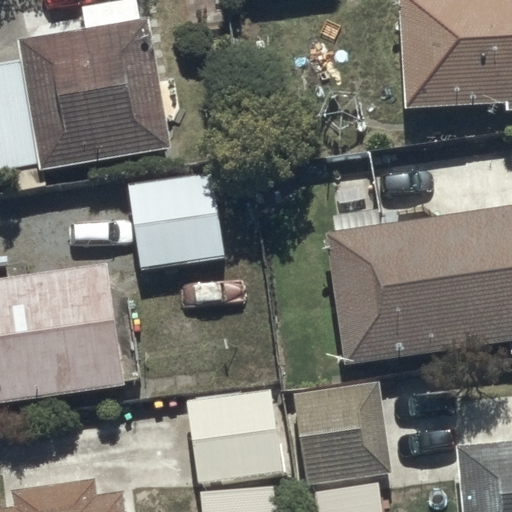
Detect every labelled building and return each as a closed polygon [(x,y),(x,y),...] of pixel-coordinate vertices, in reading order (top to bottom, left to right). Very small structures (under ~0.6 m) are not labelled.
[(511,0),(399,0),(402,108),(502,106),(502,110),(511,109),(511,0)] [(0,168),(38,161),(40,171),(173,146),(150,21),(23,45),(25,57),(0,61),(0,168)] [(212,172),(130,187),(147,274),(229,259),(212,172)] [(511,205),(318,231),(346,365),(511,338),(511,205)] [(0,405),(126,386),(107,261),(0,278),(0,405)] [(309,487),(392,474),(378,382),(294,395),(309,487)] [(284,472),(271,389),(188,403),(201,485),(284,472)] [(462,511),(511,511),(511,441),(456,447),(462,511)] [(0,511),(122,511),(120,494),(97,497),(94,479),(14,491),(17,506),(0,508),(0,511)]
